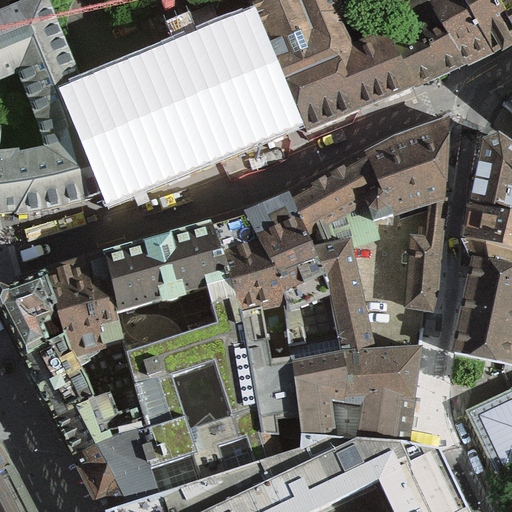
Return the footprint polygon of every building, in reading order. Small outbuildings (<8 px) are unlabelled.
[(0,81),(19,74),(47,153),(17,159),(17,155),(0,157),(0,213),(17,211),(17,214),(70,204),(73,203),(128,185),(127,183),(142,176),(144,181),(199,158),(200,160),(210,155),(225,149),(224,147),(279,125),(278,122),(299,113),(307,132),(325,125),(377,103),(413,88),(385,36),(352,52),(340,27),(343,15),(334,0),(249,0),(259,24),(186,53),(186,51),(159,63),(159,65),(99,89),(100,92),(85,98),(44,0),(39,0),(0,16),(0,81)] [(385,36),(413,88),(433,79),(466,64),(434,13),(425,0),(400,0),(416,24),(388,37),(386,35),(385,36)] [(462,0),(425,0),(434,13),(466,64),(475,60),(492,52),(462,0)] [(511,0),(462,0),(492,52),(503,45),(511,39),(511,0)] [(410,272),(407,306),(426,310),(429,310),(432,311),(437,290),(445,201),(444,200),(449,120),(438,124),(394,141),(349,166),(290,198),(314,251),(333,294),(330,295),(339,337),(343,354),(345,354),(374,353),(350,248),(380,239),(375,222),(431,204),(428,241),(413,239),(410,272)] [(511,147),(499,138),(491,141),(485,144),(477,183),(472,205),(511,215),(511,147)] [(291,346),(339,337),(330,295),(333,294),(314,251),(290,198),(262,210),(247,216),(273,273),(284,301),(291,346)] [(511,215),(472,205),(468,227),(466,239),(511,250),(511,215)] [(303,438),(291,346),(284,301),(273,273),(247,216),(244,217),(246,219),(230,224),(214,229),(212,226),(211,227),(237,298),(238,301),(262,435),(303,438)] [(182,297),(183,295),(207,288),(212,306),(237,298),(211,227),(157,242),(104,257),(117,314),(162,301),(167,302),(170,302),(174,302),(178,300),(182,297)] [(511,250),(466,239),(466,241),(475,260),(465,306),(455,353),(511,365),(511,362),(511,250)] [(112,374),(131,369),(126,351),(123,341),(124,340),(117,314),(104,257),(91,261),(85,263),(112,374)] [(95,402),(136,386),(131,369),(112,374),(85,263),(60,271),(46,275),(67,337),(95,402)] [(46,275),(16,286),(4,291),(0,289),(0,313),(7,327),(23,359),(67,337),(46,275)] [(91,488),(97,500),(101,507),(103,511),(112,511),(114,511),(302,451),(303,438),(262,435),(238,301),(237,298),(212,306),(218,327),(146,350),(145,346),(126,351),(131,369),(136,386),(148,431),(103,443),(75,456),(76,458),(82,472),(84,475),(91,488)] [(55,419),(91,403),(95,402),(67,337),(23,359),(33,377),(55,419)] [(417,376),(420,350),(387,352),(386,348),(382,349),(382,352),(374,353),(345,354),(343,354),(339,337),(291,346),(303,438),(407,445),(417,376)] [(136,386),(95,402),(91,403),(55,419),(62,433),(74,457),(75,456),(103,443),(148,431),(136,386)] [(511,388),(466,411),(499,482),(511,476),(511,388)] [(303,438),(302,451),(114,511),(469,511),(444,460),(440,450),(407,445),(303,438)] [(0,473),(8,469),(9,469),(0,451),(0,473)] [(0,511),(31,511),(10,470),(9,471),(8,469),(0,473),(0,511)]
